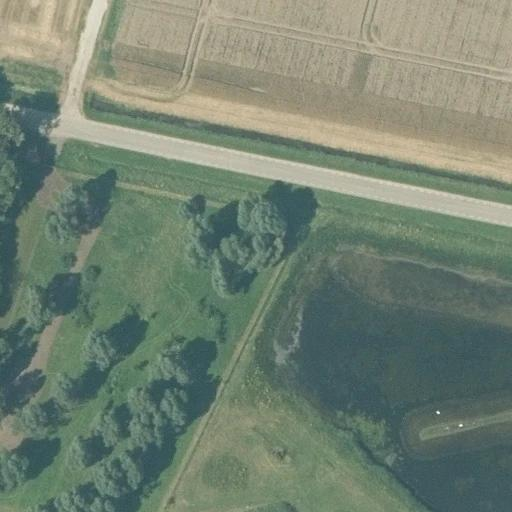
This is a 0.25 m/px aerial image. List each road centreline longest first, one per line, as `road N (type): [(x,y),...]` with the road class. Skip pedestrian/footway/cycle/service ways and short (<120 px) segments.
road 1 (unclassified): [(511,218),(0,115)]
road 2 (track): [(100,0),(64,128)]
